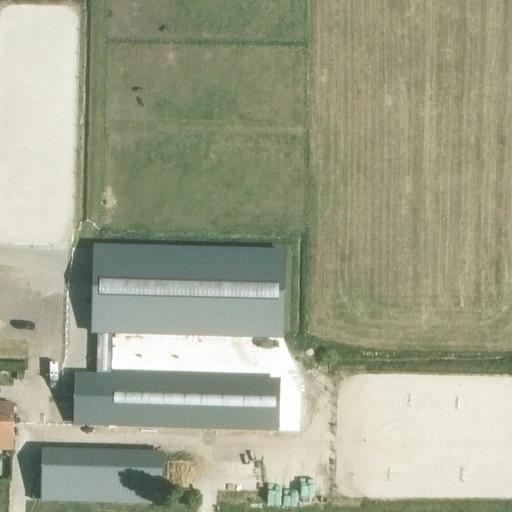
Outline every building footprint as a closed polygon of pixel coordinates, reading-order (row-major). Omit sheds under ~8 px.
[(90,338),(284,343),(286,252),(92,247),(90,338)] [(28,298),(27,349),(67,350),(69,299),(28,298)] [(50,373),(49,427),(196,431),(197,377),(50,373)] [(0,452),(13,453),(14,406),(0,405),(0,452)] [(41,454),(41,497),(40,504),(161,507),(163,456),(41,454)]
